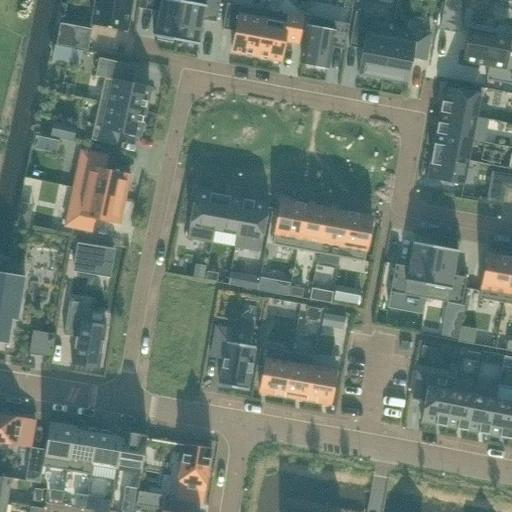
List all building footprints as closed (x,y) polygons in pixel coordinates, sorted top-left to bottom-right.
[(96,0),(92,25),(126,31),(129,15),(131,7),(132,0),(96,0)] [(183,0),(147,0),(145,9),(159,12),(154,36),(157,37),(157,40),(173,43),(174,40),(176,41),(183,0)] [(220,0),(183,0),(176,41),(199,45),(199,44),(203,20),(216,23),(220,0)] [(265,10),(227,3),(222,29),(236,31),(232,51),(256,55),(265,10)] [(303,17),(265,10),(256,55),(279,60),(281,60),(285,40),(298,43),(303,17)] [(379,16),(356,12),(349,47),(362,49),(358,74),(383,79),(391,36),(375,33),(379,16)] [(349,24),(310,17),(301,64),(327,69),(331,47),(344,50),(349,24)] [(60,23),(56,45),(88,50),(92,29),(60,23)] [(414,41),(391,36),(383,79),(408,84),(413,58),(426,61),(431,34),(416,31),(414,41)] [(511,40),(467,32),(462,61),(489,66),(486,80),(511,84),(511,40)] [(137,66),(99,58),(96,76),(105,78),(100,102),(144,112),(149,89),(150,88),(133,84),(137,66)] [(480,94),(444,87),(440,111),(476,117),(480,94)] [(139,136),(144,112),(100,102),(91,140),(117,145),(120,132),(135,135),(139,136)] [(476,117),(440,111),(436,133),(484,142),(488,119),(476,117)] [(484,142),(436,133),(432,154),(468,161),(472,140),(484,143),(484,142)] [(108,156),(82,150),(73,188),(125,199),(131,174),(105,169),(108,156)] [(468,161),(432,154),(427,178),(463,185),(468,161)] [(125,199),(73,188),(65,226),(92,232),(95,219),(120,224),(125,199)] [(221,194),(196,190),(187,238),(212,242),(221,194)] [(235,247),(244,199),(221,194),(212,242),(213,242),(215,230),(237,234),(234,247),(235,247)] [(260,251),(269,203),(244,199),(235,247),(260,251)] [(297,249),(306,204),(281,199),(273,244),(297,249)] [(318,253),(327,208),(306,204),(297,249),(318,253)] [(339,257),(348,212),(327,208),(318,253),(339,257)] [(364,261),(372,216),(348,212),(339,257),(364,261)] [(395,264),(390,292),(426,298),(436,246),(413,242),(413,243),(409,267),(395,264)] [(114,251),(79,244),(73,270),(108,277),(114,251)] [(436,246),(426,298),(448,303),(442,335),(457,338),(463,305),(461,305),(467,277),(453,275),(458,251),(458,252),(458,250),(455,250),(455,247),(439,244),(438,246),(436,246)] [(481,289),(480,298),(504,303),(511,259),(511,257),(488,253),(481,289)] [(0,342),(6,343),(6,344),(8,344),(12,320),(18,321),(20,305),(21,305),(24,283),(25,277),(19,275),(17,275),(17,276),(7,274),(7,273),(0,272),(0,342)] [(332,293),(312,289),(310,299),(330,303),(332,293)] [(69,301),(64,335),(76,337),(72,364),(99,369),(106,325),(80,321),(83,303),(69,301)] [(320,310),(308,308),(306,318),(318,321),(320,310)] [(330,326),(332,315),(325,314),(323,325),(330,326)] [(216,326),(210,357),(223,359),(224,359),(219,385),(248,390),(255,347),(231,342),(230,342),(233,329),(216,326)] [(33,330),(29,354),(52,358),(56,334),(33,330)] [(268,348),(260,393),(284,397),(292,352),(268,348)] [(468,351),(466,359),(478,362),(480,353),(468,351)] [(314,356),(292,352),(284,397),(306,401),(314,356)] [(314,356),(306,401),(330,405),(336,370),(313,365),(314,356)] [(417,371),(412,399),(425,401),(421,422),(446,427),(455,379),(432,374),(417,371)] [(455,379),(446,427),(468,431),(477,383),(455,379)] [(477,383),(468,431),(489,435),(496,399),(498,387),(477,383)] [(496,399),(489,435),(509,439),(511,424),(511,389),(498,387),(496,399)] [(32,421),(0,415),(0,443),(28,448),(32,421)] [(50,422),(43,466),(68,471),(75,426),(50,422)] [(75,426),(68,471),(91,474),(98,430),(75,426)] [(98,430),(91,474),(92,475),(94,465),(115,469),(121,433),(98,430)] [(121,433),(115,469),(141,473),(147,435),(121,431),(121,433)] [(211,450),(182,445),(173,500),(202,505),(211,450)] [(0,476),(0,502),(7,504),(12,478),(0,476)] [(139,491),(137,505),(162,509),(165,496),(139,491)]
